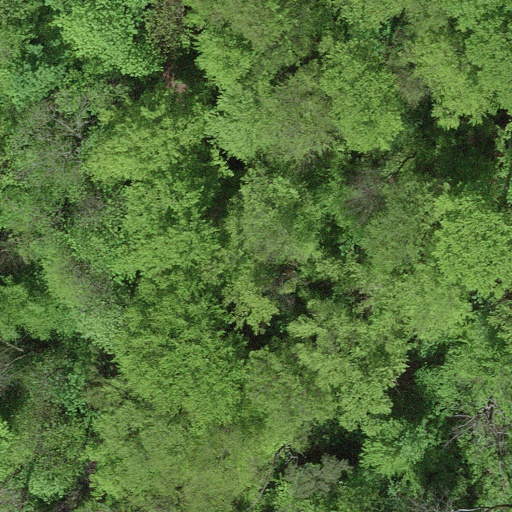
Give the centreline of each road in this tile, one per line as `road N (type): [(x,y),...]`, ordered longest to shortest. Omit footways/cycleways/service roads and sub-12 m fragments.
road 1 (track): [(249,0),(165,286),(95,486),(78,511)]
road 2 (track): [(181,0),(165,286)]
